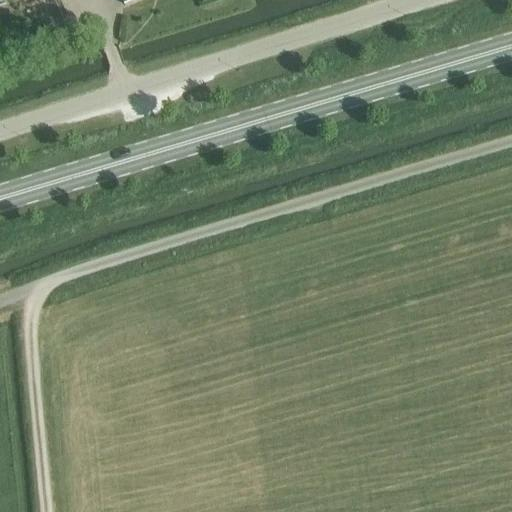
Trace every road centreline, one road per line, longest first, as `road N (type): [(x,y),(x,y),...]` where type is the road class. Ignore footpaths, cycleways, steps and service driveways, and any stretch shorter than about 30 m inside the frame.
road 1 (unclassified): [(0,307),(511,149)]
road 2 (primary): [(0,195),(511,40)]
road 3 (unclassified): [(0,127),(415,0)]
